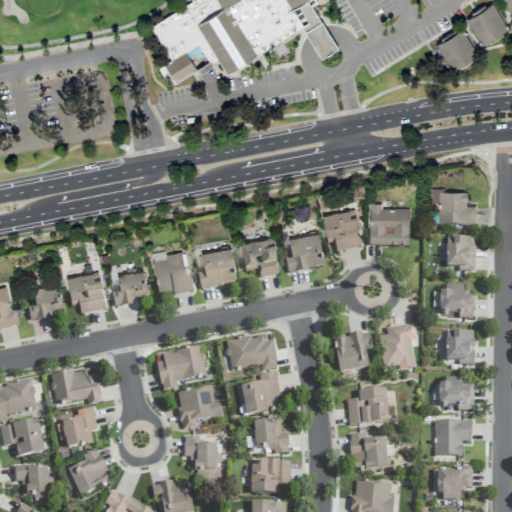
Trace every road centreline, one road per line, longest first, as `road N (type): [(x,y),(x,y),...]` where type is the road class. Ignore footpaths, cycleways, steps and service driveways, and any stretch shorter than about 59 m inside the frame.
road 1 (secondary): [(511,102),(0,196)]
road 2 (residential): [(504,511),(507,129)]
road 3 (residential): [(354,293),(0,360)]
road 4 (secondary): [(0,220),(243,176)]
road 5 (residential): [(321,511),(320,415),(299,303)]
road 6 (secondary): [(349,155),(511,128)]
